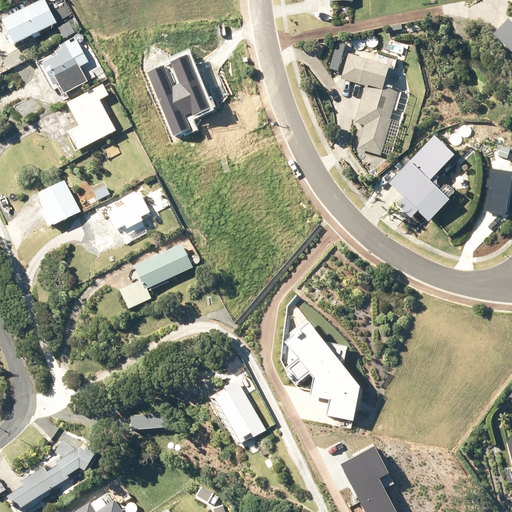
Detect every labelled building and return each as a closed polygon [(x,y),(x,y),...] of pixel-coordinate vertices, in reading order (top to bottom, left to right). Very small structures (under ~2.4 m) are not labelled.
[(42,0),(37,0),(0,19),(0,22),(11,45),(54,23),(42,0)] [(400,24),(389,27),(390,34),(401,32),(400,24)] [(54,55),(39,63),(51,86),(55,84),(61,95),(85,82),(77,67),(86,62),(73,37),(56,45),(58,48),(52,51),(54,55)] [(391,70),(395,59),(375,54),(373,61),(348,54),(340,78),(364,85),(353,122),(364,125),(357,148),(379,155),(389,121),(388,120),(397,89),(396,89),(401,71),(393,69),(388,87),(380,85),(385,68),(391,70)] [(64,103),(77,127),(68,131),(77,150),(114,131),(98,100),(106,95),(101,84),(64,103)] [(403,197),(395,205),(409,218),(415,211),(426,221),(446,200),(435,189),(434,173),(452,155),(432,136),(388,183),(403,197)] [(121,153),(113,140),(100,148),(108,161),(121,153)] [(38,212),(46,227),(50,224),(51,225),(78,211),(62,181),(35,195),(37,198),(34,200),(40,211),(38,212)] [(104,187),(93,192),(97,200),(108,195),(104,187)] [(121,199),(124,205),(106,214),(114,230),(123,226),(127,234),(143,226),(139,217),(148,213),(140,197),(137,198),(134,192),(121,199)] [(138,280),(118,290),(126,309),(150,298),(146,288),(191,268),(180,244),(132,266),(138,280)] [(359,426),(364,392),(316,329),(283,354),(282,364),(301,389),(316,378),(317,380),(314,402),(334,404),(332,422),(359,426)] [(236,381),(206,399),(233,447),(250,437),(251,438),(264,431),(236,381)] [(153,414),(129,416),(130,430),(154,428),(153,414)] [(330,430),(326,439),(343,447),(348,438),(330,430)] [(13,511),(64,481),(62,477),(76,468),(81,471),(82,469),(85,472),(94,459),(90,456),(95,449),(87,443),(81,451),(63,438),(53,452),(61,458),(53,463),(55,466),(45,472),(42,467),(14,484),(18,489),(4,498),(13,511)] [(263,440),(256,443),(262,456),(269,453),(263,440)] [(201,486),(196,496),(208,502),(213,491),(201,486)] [(125,511),(123,509),(119,511),(112,500),(104,506),(98,497),(88,504),(87,503),(74,511),(125,511)]
